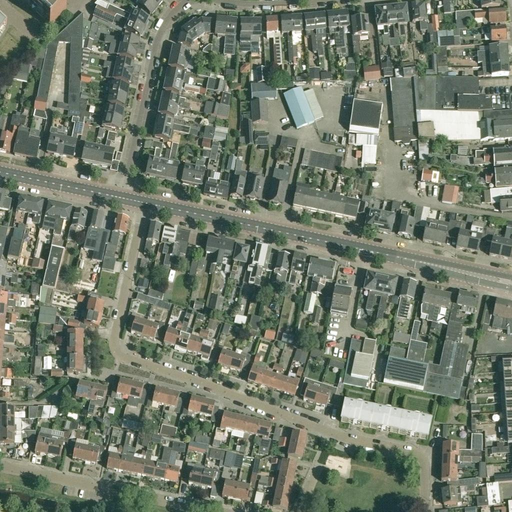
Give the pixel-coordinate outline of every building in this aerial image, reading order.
[(18,0),(24,5),(49,28),(66,9),(55,0),(18,0)] [(154,10),(156,7),(146,0),(136,0),(134,3),(137,6),(149,16),(150,14),(151,15),(155,11),(154,10)] [(449,0),(443,1),(444,14),(453,13),(451,0),(449,0)] [(480,0),(481,9),(499,7),(498,0),(480,0)] [(132,11),(130,15),(109,5),(107,11),(116,15),(128,20),(143,28),(145,25),(146,25),(148,21),(147,20),(148,19),(132,11)] [(433,33),(432,26),(427,26),(424,6),(418,6),(416,5),(413,5),(412,7),(411,7),(412,23),(420,23),(420,32),(427,31),(427,37),(428,45),(428,50),(434,50),(432,37),(433,37),(433,33)] [(398,34),(398,39),(404,38),(403,25),(407,25),(405,7),(404,7),(403,6),(400,7),(399,8),(395,8),(398,34)] [(116,15),(107,11),(103,9),(98,7),(94,16),(112,24),(116,15)] [(398,34),(395,8),(392,9),(391,8),(388,8),(387,9),(385,9),(387,27),(393,26),(394,39),(398,39),(398,34)] [(387,27),(385,9),(382,10),(380,9),(377,9),(377,10),(375,10),(377,28),(383,27),(384,35),(388,35),(387,27)] [(484,25),(505,23),(503,10),(488,11),(488,12),(475,13),(474,11),(456,13),(456,22),(483,19),(484,25)] [(336,52),(340,51),(337,13),(332,14),(332,15),(327,16),(328,30),(331,30),(331,35),(334,35),(336,52)] [(337,13),(340,51),(345,51),(343,29),(349,28),(347,14),(342,14),(342,13),(337,13)] [(73,24),(64,32),(71,39),(83,40),(84,14),(73,24)] [(313,53),(317,52),(314,15),(309,16),(309,18),(303,18),(306,39),(311,38),(313,53)] [(325,39),(325,31),(326,31),(324,16),(319,17),(318,15),(314,15),(317,52),(318,58),(323,57),(322,42),(321,42),(320,39),(325,39)] [(433,33),(439,32),(438,15),(431,15),(432,26),(433,33)] [(298,59),(297,45),(296,33),(302,33),(301,18),(296,19),(294,17),(290,18),(293,59),(298,59)] [(294,62),(293,59),(290,18),(286,18),(285,19),(280,20),(281,34),(287,34),(289,63),(294,62)] [(225,38),(226,21),(223,20),(223,19),(218,19),(218,20),(216,20),(215,35),(217,36),(217,37),(225,38)] [(366,19),(352,20),(353,36),(351,37),(353,55),(359,55),(358,43),(359,43),(359,36),(368,36),(366,19)] [(100,26),(84,20),(83,38),(86,38),(97,41),(100,26)] [(142,31),(143,28),(128,20),(124,27),(126,28),(125,30),(139,37),(140,36),(141,36),(143,31),(142,31)] [(225,38),(224,46),(234,47),(236,22),(235,22),(235,20),(230,20),(230,21),(226,21),(225,38)] [(282,66),(280,46),(279,33),(277,34),(277,20),(266,20),(267,40),(273,39),(275,66),(282,66)] [(240,38),(240,53),(250,53),(250,48),(250,22),(247,22),(247,21),(242,21),(242,22),(240,22),(240,38)] [(258,48),(258,39),(258,38),(260,38),(260,22),(259,22),(259,21),(254,21),(254,22),(250,22),(250,48),(258,48)] [(189,27),(198,39),(204,34),(209,35),(210,22),(201,22),(197,24),(195,22),(189,27)] [(191,44),(198,39),(189,27),(183,31),(184,34),(181,37),(179,46),(191,48),(191,44)] [(491,43),(506,41),(505,27),(482,29),(482,35),(490,34),(491,43)] [(436,49),(446,48),(462,46),(461,31),(433,33),(434,49),(436,49)] [(52,43),(58,44),(58,43),(70,44),(71,44),(71,39),(64,32),(52,43)] [(105,43),(136,50),(137,47),(138,48),(139,42),(138,42),(138,41),(123,37),(122,40),(107,36),(105,43)] [(86,38),(83,51),(92,53),(94,40),(97,41),(86,38)] [(135,54),(136,50),(119,46),(117,54),(119,54),(118,57),(134,60),(134,59),(135,59),(137,54),(135,54)] [(478,59),(507,57),(506,47),(485,48),(486,53),(477,53),(478,59)] [(171,58),(188,62),(190,55),(188,54),(189,52),(173,48),(173,50),(172,50),(171,55),(172,55),(171,58)] [(437,59),(447,59),(446,48),(436,49),(437,55),(437,59)] [(47,53),(47,50),(44,49),(37,55),(34,70),(43,72),(44,68),(45,63),(46,58),(47,53)] [(491,67),(508,66),(507,57),(478,59),(478,64),(482,64),(482,68),(491,67)] [(187,69),(188,62),(171,58),(170,62),(169,61),(168,66),(169,67),(169,68),(184,71),(185,69),(187,69)] [(226,59),(219,58),(217,68),(224,69),(226,59)] [(438,69),(448,69),(447,59),(437,59),(438,69)] [(118,61),(114,60),(113,64),(105,62),(104,68),(108,69),(131,74),(132,71),(133,71),(134,66),(133,66),(133,64),(118,61)] [(392,77),(391,64),(383,65),(385,78),(392,77)] [(30,65),(21,73),(28,74),(30,65)] [(344,81),(356,81),(355,65),(346,65),(346,72),(343,72),(344,81)] [(478,78),(509,76),(508,66),(491,67),(482,68),(483,73),(478,74),(478,78)] [(417,78),(416,67),(403,68),(404,79),(417,78)] [(365,83),(380,81),(378,68),(364,69),(365,83)] [(130,77),(131,74),(108,69),(106,76),(114,78),(113,81),(129,84),(129,82),(130,83),(131,78),(130,77)] [(309,76),(309,79),(309,81),(311,81),(320,81),(319,69),(309,69),(309,74),(309,76)] [(448,69),(438,69),(438,72),(439,79),(449,79),(448,69)] [(212,72),(199,70),(197,76),(210,79),(212,72)] [(258,71),(259,84),(267,83),(266,70),(258,71)] [(191,77),(184,75),(168,72),(168,73),(167,73),(166,78),(167,78),(166,82),(189,87),(191,77)] [(27,74),(19,73),(18,80),(25,82),(27,74)] [(320,74),(321,81),(330,80),(329,73),(320,74)] [(81,79),(81,82),(87,83),(91,84),(92,77),(82,75),(81,79)] [(484,99),(478,99),(479,80),(413,79),(413,80),(415,113),(419,113),(434,113),(479,114),(482,114),(485,114),(488,114),(491,114),(494,113),(496,113),(499,113),(501,113),(501,112),(501,107),(491,108),(491,103),(484,103),(484,99)] [(418,140),(415,113),(413,80),(390,80),(394,131),(393,131),(394,143),(403,142),(405,146),(409,145),(410,142),(418,141),(418,140)] [(224,82),(217,81),(215,92),(222,94),(224,82)] [(0,95),(6,97),(9,82),(0,90),(0,95)] [(195,88),(189,87),(166,82),(166,85),(164,85),(163,90),(165,90),(164,91),(181,95),(182,91),(199,94),(200,89),(195,88)] [(251,101),(277,100),(276,84),(251,86),(251,101)] [(109,94),(126,98),(127,94),(128,95),(129,90),(128,89),(128,88),(113,85),(112,87),(110,87),(109,94)] [(301,89),(284,96),(297,129),(314,123),(301,89)] [(80,100),(87,102),(89,95),(82,93),(80,100)] [(125,101),(126,98),(109,94),(107,101),(109,102),(108,104),(124,107),(124,106),(125,106),(127,101),(125,101)] [(231,96),(223,94),(220,106),(228,108),(231,96)] [(80,100),(81,95),(68,95),(68,106),(80,108),(80,100)] [(161,105),(178,109),(178,108),(188,111),(190,105),(179,103),(180,101),(178,101),(179,99),(163,95),(163,97),(162,97),(161,102),(162,102),(161,105)] [(45,113),(47,101),(37,99),(35,111),(45,113)] [(88,102),(87,102),(80,100),(80,108),(80,113),(85,114),(88,102)] [(353,101),(349,133),(378,137),(382,105),(353,101)] [(80,108),(68,106),(57,103),(56,109),(69,112),(80,114),(80,113),(80,108)] [(252,104),(253,124),(267,123),(266,103),(252,104)] [(220,106),(213,104),(211,116),(217,117),(218,116),(219,109),(220,106)] [(177,116),(178,109),(161,105),(160,109),(159,108),(158,113),(159,114),(159,115),(174,118),(175,116),(177,116)] [(218,116),(217,117),(226,119),(228,108),(220,106),(219,109),(218,116)] [(102,117),(104,117),(121,121),(122,118),(123,118),(124,113),(123,113),(123,111),(104,107),(102,117)] [(47,119),(45,113),(35,111),(34,118),(46,121),(47,119)] [(418,140),(428,141),(453,142),(480,142),(494,141),(511,139),(511,118),(511,111),(511,112),(501,112),(501,113),(499,113),(496,113),(494,113),(491,114),(488,114),(485,114),(482,114),(479,114),(434,113),(419,113),(415,113),(418,140)] [(80,124),(80,114),(69,112),(68,118),(72,119),(71,123),(75,124),(71,142),(64,140),(60,157),(73,159),(77,143),(76,143),(78,136),(82,137),(84,126),(80,124)] [(91,115),(85,114),(80,113),(80,114),(80,124),(84,126),(85,118),(90,119),(91,115)] [(15,139),(17,130),(20,118),(13,117),(9,137),(1,135),(0,138),(0,152),(9,154),(12,138),(15,139)] [(120,124),(121,121),(104,117),(102,125),(104,125),(103,128),(119,131),(119,129),(120,130),(121,125),(120,124)] [(156,128),(173,132),(189,136),(190,129),(175,126),(175,125),(173,125),(173,122),(158,119),(158,120),(157,120),(156,125),(157,125),(156,128)] [(253,146),(252,123),(245,123),(246,146),(253,146)] [(14,156),(25,158),(29,138),(31,128),(20,126),(14,156)] [(172,140),(173,132),(156,128),(156,132),(154,132),(153,137),(154,137),(154,139),(170,142),(170,139),(172,140)] [(215,130),(207,128),(204,139),(213,141),(215,130)] [(60,157),(64,140),(65,135),(58,133),(58,131),(51,129),(49,137),(51,138),(47,154),(60,157)] [(219,142),(225,144),(226,140),(227,136),(215,133),(214,138),(213,141),(219,142)] [(255,146),(268,146),(268,135),(255,135),(255,146)] [(351,137),(350,146),(377,148),(377,138),(356,137),(351,137)] [(29,138),(25,158),(36,160),(41,140),(29,138)] [(287,148),(289,140),(282,138),(279,150),(280,150),(286,151),(287,149),(287,148)] [(212,141),(204,140),(203,147),(210,149),(212,141)] [(428,155),(428,141),(418,140),(418,141),(419,154),(428,155)] [(115,151),(110,150),(111,142),(107,141),(105,148),(101,166),(102,166),(102,167),(107,168),(107,167),(111,168),(115,151)] [(160,161),(163,145),(153,143),(152,150),(156,151),(154,159),(150,158),(146,175),(150,176),(149,177),(154,178),(155,177),(156,177),(160,161)] [(92,164),(96,146),(88,145),(88,146),(85,146),(82,161),(83,162),(83,163),(88,164),(88,163),(92,164)] [(176,164),(175,164),(178,146),(173,145),(172,152),(166,179),(169,180),(168,181),(173,182),(174,181),(175,181),(178,167),(176,166),(176,164)] [(101,166),(105,148),(96,146),(92,164),(93,164),(93,165),(98,166),(98,165),(101,166)] [(219,149),(213,147),(210,161),(216,162),(219,149)] [(484,159),(511,157),(511,148),(483,150),(484,153),(475,153),(475,157),(475,159),(484,159)] [(308,166),(312,151),(305,150),(302,165),(308,166)] [(166,179),(172,152),(167,151),(164,162),(160,161),(156,177),(159,178),(159,179),(164,180),(164,179),(166,179)] [(315,168),(318,152),(312,151),(308,166),(315,168)] [(321,169),(325,154),(318,152),(315,168),(321,169)] [(327,171),(331,155),(325,154),(321,169),(327,171)] [(428,163),(428,155),(419,154),(420,162),(428,163)] [(333,172),(337,157),(331,155),(327,171),(333,172)] [(337,157),(333,172),(339,173),(343,158),(337,157)] [(494,168),(511,166),(511,157),(484,159),(475,159),(474,159),(475,165),(485,165),(485,164),(494,163),(494,168)] [(237,160),(231,158),(228,171),(234,172),(237,160)] [(200,187),(201,187),(204,172),(202,171),(204,164),(196,162),(195,168),(192,185),(195,186),(195,187),(200,188),(200,187)] [(230,196),(230,197),(232,197),(232,199),(236,199),(237,198),(241,199),(245,183),(247,174),(240,172),(242,163),(237,162),(236,171),(236,173),(230,196)] [(192,185),(195,168),(188,166),(187,168),(185,168),(182,183),(183,183),(183,184),(188,185),(188,184),(192,185)] [(282,205),(285,192),(287,192),(292,169),(284,168),(283,172),(275,171),(272,182),(274,182),(269,203),(273,203),(274,205),(277,206),(279,205),(282,205)] [(486,180),(511,177),(511,168),(494,170),(495,174),(485,175),(486,180)] [(434,172),(422,171),(421,180),(433,182),(434,172)] [(216,198),(219,183),(213,181),(215,173),(209,172),(204,196),(216,198)] [(250,178),(246,198),(249,198),(250,200),(254,201),(255,200),(259,200),(264,176),(257,175),(256,179),(250,178)] [(227,201),(228,196),(232,177),(227,176),(225,184),(219,183),(216,198),(227,201)] [(496,188),(511,186),(511,177),(486,180),(486,184),(495,183),(496,188)] [(457,190),(444,188),(442,203),(455,205),(457,190)] [(305,210),(309,193),(296,190),(293,207),(305,210)] [(505,190),(490,191),(491,204),(500,204),(500,212),(511,210),(511,196),(506,197),(505,190)] [(4,199),(5,194),(0,193),(0,209),(10,212),(12,201),(4,199)] [(318,213),(322,196),(309,193),(305,210),(318,213)] [(346,201),(340,200),(341,194),(335,193),(334,198),(330,215),(343,218),(346,201)] [(361,204),(353,203),(354,197),(348,195),(347,201),(346,201),(343,218),(356,221),(357,214),(359,214),(361,204)] [(330,215),(334,198),(322,196),(318,213),(330,215)] [(19,214),(19,212),(29,214),(32,200),(19,197),(16,213),(19,214)] [(374,207),(369,206),(370,199),(362,197),(361,204),(359,214),(367,216),(366,219),(367,220),(365,228),(370,229),(371,231),(378,232),(381,215),(372,213),(374,207)] [(41,219),(44,203),(32,200),(29,214),(34,215),(33,224),(39,225),(40,218),(41,219)] [(57,220),(60,206),(47,203),(42,229),(54,232),(57,220)] [(57,220),(54,232),(53,236),(61,237),(64,221),(69,223),(72,209),(60,206),(57,220)] [(409,238),(411,238),(414,226),(419,227),(423,208),(416,207),(414,214),(413,222),(406,221),(408,213),(402,212),(400,220),(398,227),(400,227),(398,235),(404,237),(405,238),(408,239),(409,238)] [(427,220),(428,216),(430,209),(423,208),(419,227),(425,228),(422,242),(433,244),(437,227),(438,222),(427,220)] [(390,234),(392,224),(393,225),(396,211),(391,210),(390,217),(381,215),(378,232),(384,234),(385,233),(390,234)] [(86,215),(85,215),(85,213),(80,212),(80,214),(75,212),(72,228),(70,227),(68,241),(73,242),(76,229),(83,231),(86,215)] [(103,232),(100,231),(103,215),(93,213),(89,229),(95,231),(93,242),(92,242),(90,251),(105,254),(107,244),(106,244),(106,243),(101,242),(103,232)] [(119,235),(125,236),(129,221),(116,218),(110,245),(107,244),(105,254),(102,270),(113,272),(116,260),(113,259),(114,255),(115,255),(119,235)] [(453,234),(455,222),(450,221),(449,225),(438,222),(437,227),(433,244),(444,247),(447,233),(453,234)] [(467,251),(470,234),(460,232),(461,223),(455,222),(453,234),(459,236),(456,249),(467,251)] [(158,244),(161,227),(150,225),(144,255),(150,256),(152,243),(158,244)] [(0,262),(1,263),(8,229),(0,227),(0,262)] [(40,228),(34,227),(32,234),(39,235),(40,228)] [(483,228),(482,230),(472,227),(470,234),(467,251),(477,254),(480,240),(486,242),(489,229),(483,228)] [(170,267),(170,265),(172,257),(177,231),(165,228),(162,244),(165,244),(163,255),(166,256),(164,266),(170,267)] [(500,259),(503,241),(493,239),(495,231),(489,229),(486,242),(492,243),(489,256),(500,259)] [(186,249),(187,249),(190,233),(177,231),(172,257),(170,265),(177,266),(180,255),(185,256),(186,249)] [(216,266),(222,240),(209,238),(206,253),(213,255),(209,274),(214,275),(216,268),(216,266)] [(223,257),(231,258),(234,243),(222,240),(216,266),(221,267),(223,257)] [(12,259),(18,261),(22,244),(13,242),(11,241),(8,258),(12,259)] [(511,243),(503,241),(500,259),(511,261),(511,259),(511,243)] [(255,279),(262,249),(253,247),(249,267),(253,268),(251,278),(255,279)] [(245,265),(248,250),(237,248),(232,273),(237,274),(239,264),(245,265)] [(59,282),(65,252),(51,249),(47,264),(46,273),(42,289),(54,291),(56,292),(59,282)] [(262,270),(266,271),(271,251),(262,249),(255,279),(254,286),(259,287),(262,270)] [(286,279),(290,258),(278,256),(276,264),(274,264),(273,271),(275,271),(272,284),(278,286),(280,278),(286,279)] [(297,273),(302,275),(306,259),(294,257),(288,285),(294,286),(297,273)] [(200,258),(199,265),(198,270),(203,272),(206,260),(200,258)] [(145,276),(148,262),(141,260),(138,275),(145,276)] [(323,263),(318,262),(317,260),(314,260),(313,261),(311,261),(308,277),(313,278),(310,293),(316,295),(323,263)] [(32,269),(46,273),(47,264),(34,261),(32,269)] [(334,266),(333,265),(332,264),(329,263),(328,264),(323,263),(316,295),(322,296),(325,281),(331,282),(334,266)] [(198,270),(199,265),(193,264),(189,280),(195,282),(196,280),(198,270)] [(379,277),(378,277),(374,276),(374,275),(369,274),(369,275),(368,275),(364,291),(369,292),(366,307),(366,311),(371,312),(372,308),(375,296),(379,277)] [(375,296),(381,298),(375,325),(381,326),(383,314),(384,314),(388,296),(393,297),(396,281),(395,281),(395,280),(390,279),(390,280),(386,279),(386,278),(385,278),(384,277),(382,277),(381,276),(380,276),(379,276),(378,277),(379,277),(375,296)] [(139,280),(137,288),(147,290),(148,282),(139,280)] [(59,282),(56,292),(71,295),(73,285),(59,282)] [(39,284),(32,283),(31,294),(38,295),(39,284)] [(411,283),(409,284),(403,283),(401,291),(400,291),(398,298),(401,299),(397,318),(403,320),(407,300),(412,301),(416,285),(414,285),(414,283),(411,283)] [(330,315),(347,318),(352,290),(349,289),(348,291),(338,289),(338,287),(335,287),(330,315)] [(51,306),(54,291),(42,289),(39,303),(51,306)] [(149,290),(147,297),(161,302),(163,294),(149,290)] [(431,322),(437,294),(425,291),(422,307),(421,307),(421,315),(421,314),(428,316),(427,321),(431,322)] [(447,310),(450,296),(437,294),(431,322),(436,323),(438,315),(439,316),(440,309),(447,310)] [(138,295),(136,300),(153,306),(155,300),(138,295)] [(315,297),(307,295),(303,313),(311,315),(313,307),(315,297)] [(452,305),(451,311),(448,327),(440,368),(428,366),(423,394),(437,397),(438,397),(458,401),(465,402),(467,392),(468,390),(461,388),(462,382),(469,348),(462,347),(459,346),(461,335),(460,334),(461,327),(463,328),(463,326),(454,324),(455,320),(456,314),(458,315),(458,313),(460,307),(474,310),(477,298),(476,298),(476,297),(471,296),(470,297),(459,295),(457,306),(454,306),(452,305)] [(222,299),(210,297),(207,312),(219,315),(222,299)] [(89,302),(86,314),(101,317),(103,305),(89,302)] [(504,320),(508,305),(496,302),(493,317),(495,317),(491,333),(493,333),(501,335),(502,333),(502,330),(504,320)] [(165,303),(163,310),(169,312),(171,305),(165,303)] [(202,305),(194,303),(192,312),(201,313),(202,305)] [(511,305),(508,305),(504,320),(502,330),(502,333),(501,335),(508,336),(511,335),(511,305)] [(313,307),(311,315),(309,323),(317,325),(320,308),(313,307)] [(146,324),(140,322),(142,318),(132,314),(132,315),(128,313),(127,319),(130,320),(127,329),(131,330),(130,334),(142,337),(146,324)] [(98,329),(101,317),(86,314),(84,326),(98,329)] [(185,315),(182,324),(179,335),(175,348),(179,349),(178,352),(185,354),(186,351),(186,352),(190,338),(192,331),(186,329),(190,317),(185,315)] [(250,331),(258,332),(261,319),(253,318),(250,331)] [(60,319),(58,327),(63,328),(67,327),(69,321),(60,319)] [(69,321),(67,327),(78,330),(80,322),(69,320),(69,321)] [(209,322),(207,329),(215,332),(217,324),(209,322)] [(163,344),(175,348),(179,335),(182,324),(179,323),(175,333),(167,331),(163,344)] [(399,343),(403,324),(397,323),(393,342),(399,343)] [(407,360),(423,364),(427,344),(417,342),(420,324),(415,323),(411,341),(407,360)] [(146,324),(142,337),(153,341),(154,338),(159,339),(163,325),(161,324),(159,328),(146,324)] [(225,324),(222,334),(229,336),(232,327),(225,324)] [(4,337),(4,332),(0,331),(0,343),(3,344),(14,345),(15,338),(4,337)] [(201,342),(197,355),(201,357),(201,359),(207,362),(208,359),(209,359),(213,345),(206,343),(209,333),(205,332),(203,337),(201,342)] [(67,346),(82,346),(82,333),(67,333),(67,346)] [(186,352),(197,355),(201,342),(190,338),(186,352)] [(343,385),(366,390),(372,360),(370,359),(361,357),(364,346),(361,343),(351,341),(345,377),(343,385)] [(82,358),(82,346),(67,346),(67,358),(82,358)] [(229,370),(233,356),(220,352),(221,348),(218,347),(214,361),(218,362),(217,366),(229,370)] [(404,360),(406,351),(392,348),(390,357),(404,360)] [(13,351),(3,350),(0,349),(0,362),(2,362),(6,363),(7,355),(13,356),(13,351)] [(307,354),(296,350),(292,361),(304,364),(307,354)] [(246,371),(250,357),(251,357),(242,354),(241,358),(233,356),(229,370),(240,373),(241,370),(246,371)] [(390,357),(383,385),(423,394),(428,366),(428,365),(423,364),(407,360),(404,360),(390,357)] [(82,374),(82,358),(67,358),(67,374),(82,374)] [(328,366),(336,369),(338,361),(330,359),(328,366)] [(1,370),(2,362),(0,362),(0,374),(1,374),(11,375),(12,370),(1,370)] [(511,362),(502,363),(503,374),(511,372),(511,362)] [(259,387),(263,373),(257,371),(258,369),(252,367),(247,383),(259,387)] [(511,372),(503,374),(503,384),(511,382),(511,372)] [(270,390),(275,377),(263,373),(259,387),(270,390)] [(11,375),(1,374),(0,374),(0,382),(0,379),(11,380),(11,375)] [(282,394),(286,381),(275,377),(270,390),(282,394)] [(286,381),(282,394),(294,398),(299,382),(294,380),(293,383),(286,381)] [(303,401),(314,405),(319,391),(320,387),(320,386),(321,385),(305,380),(300,396),(304,397),(303,401)] [(128,398),(131,384),(120,381),(119,385),(114,384),(111,398),(113,399),(114,395),(128,398)] [(511,382),(503,384),(504,394),(511,393),(511,382)] [(91,402),(94,388),(79,384),(75,399),(91,402)] [(143,387),(131,384),(128,398),(126,406),(137,408),(138,404),(143,406),(147,391),(142,390),(143,387)] [(320,387),(319,391),(314,405),(326,408),(327,405),(331,406),(336,390),(321,385),(320,386),(320,387)] [(69,388),(64,391),(68,397),(73,394),(69,388)] [(107,391),(94,388),(91,402),(87,416),(92,417),(95,406),(103,408),(107,391)] [(158,405),(164,406),(167,393),(155,390),(154,393),(150,392),(146,407),(149,407),(150,403),(158,405)] [(167,393),(164,406),(177,410),(176,414),(179,414),(182,400),(178,399),(179,395),(167,393)] [(199,415),(203,401),(191,399),(190,402),(186,401),(182,415),(193,418),(194,414),(199,415)] [(203,401),(199,415),(213,418),(212,422),(214,423),(218,409),(214,408),(214,404),(203,401)] [(369,428),(373,410),(344,404),(340,422),(369,428)] [(0,420),(14,420),(14,408),(0,407),(0,420)] [(36,420),(36,418),(38,407),(29,408),(30,420),(36,420)] [(44,407),(38,407),(36,418),(42,418),(44,407)] [(52,407),(44,407),(42,418),(50,418),(52,407)] [(59,407),(52,407),(50,418),(51,418),(56,418),(59,407)] [(398,434),(401,416),(373,410),(369,428),(398,434)] [(87,415),(79,414),(77,420),(85,422),(87,415)] [(232,431),(236,417),(223,414),(219,431),(225,432),(225,429),(232,431)] [(401,416),(398,434),(426,440),(430,422),(401,416)] [(232,431),(244,434),(247,420),(236,417),(232,431)] [(0,432),(14,432),(14,420),(0,420),(0,432)] [(79,422),(73,420),(71,429),(77,431),(79,422)] [(138,432),(140,424),(123,420),(121,428),(138,432)] [(255,437),(259,423),(247,420),(244,434),(255,437)] [(146,422),(141,421),(139,432),(150,435),(157,436),(158,430),(151,429),(152,426),(146,424),(146,422)] [(271,426),(259,423),(255,437),(262,438),(259,453),(268,455),(271,441),(267,440),(271,426)] [(177,428),(164,425),(161,435),(175,438),(177,428)] [(272,441),(278,442),(281,430),(275,428),(272,441)] [(0,445),(14,445),(14,432),(0,432),(0,445)] [(36,432),(24,432),(27,437),(27,443),(33,443),(36,432)] [(150,435),(139,432),(138,435),(138,438),(149,440),(150,435)] [(291,441),(290,445),(304,448),(306,436),(292,433),(291,441)] [(47,457),(49,445),(51,437),(39,434),(38,440),(37,440),(34,454),(47,457)] [(47,457),(60,460),(63,444),(68,445),(70,435),(64,434),(63,439),(51,437),(49,445),(47,457)] [(162,437),(157,436),(150,435),(149,440),(149,441),(160,444),(162,437)] [(442,457),(479,459),(481,459),(482,446),(481,436),(471,436),(471,452),(469,453),(458,453),(458,446),(442,445),(442,457)] [(222,442),(214,440),(213,447),(220,449),(222,442)] [(84,463),(87,449),(73,446),(74,442),(71,442),(68,456),(73,457),(72,460),(84,463)] [(182,444),(175,442),(173,451),(181,452),(182,444)] [(301,460),(304,448),(290,445),(287,457),(301,460)] [(87,449),(84,463),(96,465),(97,462),(101,463),(104,448),(101,448),(100,452),(87,449)] [(170,454),(171,450),(164,449),(161,463),(157,462),(156,466),(153,479),(164,482),(170,454)] [(226,454),(211,450),(209,459),(224,462),(226,454)] [(141,457),(134,456),(133,461),(130,475),(141,477),(144,463),(145,459),(147,452),(143,452),(141,457)] [(145,459),(144,463),(141,477),(153,479),(156,466),(150,464),(153,453),(147,452),(145,459)] [(176,456),(170,454),(164,482),(176,484),(179,470),(173,469),(176,456)] [(243,457),(228,454),(226,466),(240,469),(243,457)] [(118,472),(121,458),(109,456),(106,470),(118,472)] [(479,464),(479,459),(442,457),(441,469),(456,470),(456,462),(479,464)] [(130,475),(133,461),(121,458),(118,472),(130,475)] [(280,472),(280,474),(293,477),(296,465),(282,462),(280,472)] [(200,487),(203,469),(187,466),(184,480),(189,481),(188,485),(200,487)] [(200,487),(211,490),(212,486),(217,487),(220,473),(203,469),(200,487)] [(455,482),(456,470),(441,469),(440,482),(455,482)] [(498,484),(511,482),(511,470),(511,475),(493,476),(494,484),(498,484)] [(291,488),(293,477),(280,474),(278,481),(261,477),(260,482),(267,483),(291,488)] [(458,488),(459,488),(466,487),(471,487),(473,486),(479,486),(478,480),(457,482),(458,488)] [(276,490),(275,497),(288,500),(291,488),(267,483),(260,482),(259,482),(258,486),(276,490)] [(234,501),(237,486),(224,483),(221,498),(234,501)] [(246,503),(249,488),(237,486),(234,501),(246,503)] [(461,504),(459,490),(442,492),(443,506),(456,504),(461,504)] [(262,506),(264,494),(257,493),(254,504),(262,506)] [(286,511),(288,500),(275,497),(273,504),(263,502),(262,507),(286,511)] [(488,507),(487,501),(487,498),(482,498),(476,499),(477,508),(488,507)]
